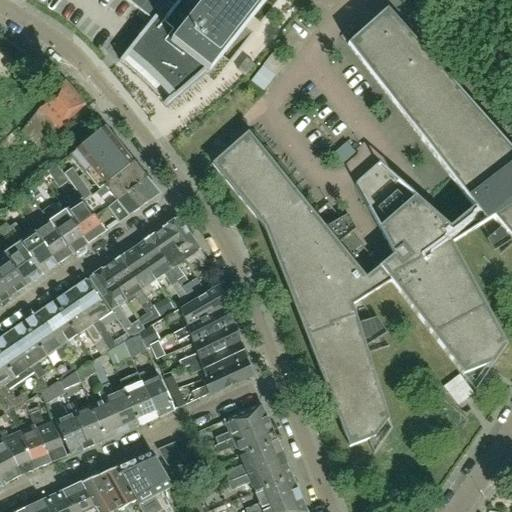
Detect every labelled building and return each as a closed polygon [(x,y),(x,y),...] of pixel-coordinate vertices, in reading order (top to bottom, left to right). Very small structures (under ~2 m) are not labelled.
[(128,0),(138,8),(146,13),(154,19),(122,64),(123,63),(141,77),(150,86),(165,103),(163,106),(165,108),(167,106),(177,118),(186,127),(211,156),(264,110),(219,67),(250,24),(269,0),(128,0)] [(451,245),(492,219),(511,241),(511,153),(386,11),(347,45),(473,209),(449,228),(378,165),(355,186),(393,256),(365,278),(248,133),(212,165),(263,228),(349,448),(374,438),(389,419),(352,306),(390,282),(460,374),(462,376),(488,366),(490,369),(506,346),(451,245)] [(274,49),(250,81),(263,91),(287,60),(274,49)] [(58,131),(85,106),(64,82),(58,87),(49,98),(20,133),(28,139),(46,117),(57,130),(58,131)] [(130,160),(104,128),(76,151),(102,183),(105,187),(106,186),(133,164),(130,160)] [(345,142),(330,156),(341,168),(356,155),(345,142)] [(116,202),(146,180),(133,164),(106,186),(105,187),(104,187),(95,194),(100,200),(109,194),(116,202)] [(79,179),(73,170),(64,175),(70,185),(79,179)] [(85,188),(79,179),(70,185),(74,189),(77,194),(85,188)] [(118,224),(159,196),(146,180),(116,202),(117,204),(111,208),(109,212),(118,224)] [(91,198),(85,188),(77,194),(83,203),(91,198)] [(87,245),(104,234),(83,203),(77,194),(74,189),(66,195),(74,207),(65,213),(87,245)] [(42,215),(43,216),(71,257),(87,245),(65,213),(57,219),(51,209),(42,215)] [(56,267),(71,257),(43,216),(37,220),(44,230),(35,236),(56,267)] [(200,250),(178,219),(162,230),(163,230),(184,262),(187,266),(196,259),(203,269),(209,265),(200,251),(200,250)] [(25,288),(40,277),(13,237),(8,229),(6,224),(0,228),(0,233),(9,247),(11,246),(13,250),(4,256),(25,288)] [(13,237),(40,277),(56,267),(35,236),(27,242),(15,224),(8,229),(13,237)] [(176,282),(183,277),(176,267),(184,262),(163,230),(153,237),(153,236),(147,240),(176,282)] [(147,240),(143,243),(143,244),(135,249),(134,249),(132,250),(132,251),(155,282),(164,276),(182,304),(189,299),(182,290),(176,282),(147,240)] [(155,282),(132,251),(124,257),(123,256),(118,260),(145,299),(150,296),(145,288),(155,282)] [(25,288),(4,256),(0,258),(0,282),(10,298),(25,288)] [(145,299),(118,260),(114,262),(115,263),(104,270),(126,302),(135,296),(147,315),(139,321),(143,328),(157,319),(145,299)] [(126,302),(104,270),(104,269),(88,280),(126,335),(130,341),(139,336),(146,332),(143,328),(139,321),(130,327),(117,308),(125,302),(126,302)] [(203,291),(196,281),(182,290),(189,299),(203,291)] [(0,282),(0,305),(10,298),(0,282)] [(107,315),(85,282),(84,283),(84,284),(74,290),(69,293),(110,354),(117,349),(113,343),(98,321),(107,315)] [(187,325),(225,306),(218,288),(181,310),(185,318),(187,325)] [(110,354),(69,293),(64,297),(64,298),(55,304),(55,303),(54,304),(76,337),(86,330),(104,357),(106,356),(107,356),(110,354)] [(159,317),(173,309),(167,299),(153,308),(159,317)] [(43,312),(43,311),(38,314),(67,358),(68,358),(71,363),(76,359),(73,355),(75,354),(68,342),(76,337),(54,304),(52,305),(53,305),(43,312)] [(193,344),(232,323),(225,306),(187,325),(188,328),(175,335),(178,343),(191,337),(193,344)] [(38,314),(33,318),(34,318),(23,325),(44,358),(54,351),(61,362),(67,358),(38,314)] [(189,367),(238,341),(232,323),(193,344),(197,354),(178,362),(182,371),(189,367)] [(44,358),(23,325),(22,326),(12,333),(11,332),(7,335),(34,375),(36,379),(37,381),(45,376),(36,363),(44,358)] [(152,327),(146,332),(139,336),(146,351),(149,349),(150,349),(158,345),(160,344),(152,327)] [(34,375),(7,335),(2,339),(2,340),(0,340),(0,359),(18,386),(34,375)] [(126,335),(113,343),(117,349),(125,344),(130,341),(126,335)] [(202,381),(245,359),(238,341),(189,367),(191,375),(202,370),(204,379),(202,380),(202,381)] [(150,349),(156,362),(164,357),(158,345),(150,349)] [(18,386),(0,359),(0,393),(13,412),(20,408),(24,404),(29,401),(24,394),(15,400),(9,392),(18,386)] [(195,402),(251,378),(245,359),(202,381),(205,389),(192,395),(195,402)] [(96,376),(95,374),(91,365),(78,373),(75,375),(79,383),(96,376)] [(139,427),(122,392),(114,397),(108,384),(107,384),(101,371),(95,374),(96,376),(103,392),(122,435),(123,435),(123,434),(125,433),(125,434),(127,433),(127,432),(139,427)] [(79,383),(75,375),(59,385),(61,391),(79,383)] [(174,412),(159,377),(146,382),(143,375),(138,378),(156,420),(159,418),(159,419),(161,418),(161,417),(174,412)] [(156,420),(138,378),(137,378),(136,376),(119,383),(122,392),(139,427),(150,422),(150,423),(152,422),(152,421),(154,420),(155,421),(156,420)] [(178,389),(173,378),(165,381),(170,392),(178,389)] [(63,395),(61,391),(59,385),(52,389),(46,393),(45,393),(42,395),(45,402),(63,395)] [(186,406),(178,390),(170,394),(178,410),(186,407),(186,406)] [(122,435),(103,392),(97,395),(101,402),(93,405),(91,402),(87,403),(104,442),(116,437),(116,438),(118,437),(118,436),(121,434),(121,436),(122,435)] [(13,412),(0,393),(0,409),(5,417),(13,412)] [(104,442),(87,403),(83,405),(84,409),(77,412),(74,405),(69,407),(87,449),(90,447),(91,449),(93,447),(92,447),(104,442)] [(269,425),(261,406),(224,422),(227,434),(215,439),(218,446),(221,445),(221,444),(269,425)] [(87,449),(69,407),(63,410),(66,417),(60,420),(57,416),(52,419),(69,457),(82,451),(83,452),(83,451),(86,450),(86,451),(88,450),(87,449)] [(65,458),(49,421),(46,423),(47,427),(45,428),(37,408),(28,412),(28,415),(33,427),(49,465),(65,458)] [(238,458),(277,443),(269,425),(221,444),(221,445),(218,446),(214,448),(216,455),(234,448),(238,458)] [(49,465),(33,427),(17,434),(16,434),(34,472),(49,465)] [(34,472),(16,434),(7,438),(5,434),(0,436),(0,437),(1,440),(0,440),(0,443),(1,446),(19,478),(34,472)] [(1,446),(0,443),(0,477),(4,486),(14,480),(19,478),(1,446)] [(226,484),(284,461),(277,443),(238,458),(243,469),(224,478),(226,484)] [(190,451),(179,456),(173,444),(157,452),(166,469),(181,462),(193,457),(190,451)] [(172,511),(162,494),(171,489),(150,454),(133,462),(162,511),(172,511)] [(250,485),(254,494),(292,479),(284,461),(226,484),(230,493),(250,485)] [(162,511),(133,462),(116,469),(138,507),(147,501),(153,511),(162,511)] [(188,480),(184,473),(186,472),(181,462),(166,469),(172,479),(176,486),(188,480)] [(128,511),(138,507),(116,469),(98,477),(118,511),(128,511)] [(118,511),(98,477),(80,485),(95,511),(118,511)] [(245,511),(261,511),(299,496),(292,479),(254,494),(256,498),(259,505),(245,511)] [(95,511),(80,485),(59,495),(69,511),(95,511)] [(69,511),(59,495),(41,503),(46,511),(69,511)] [(305,511),(299,496),(261,511),(305,511)] [(201,511),(195,501),(188,505),(191,511),(201,511)] [(46,511),(41,503),(24,511),(46,511)]
